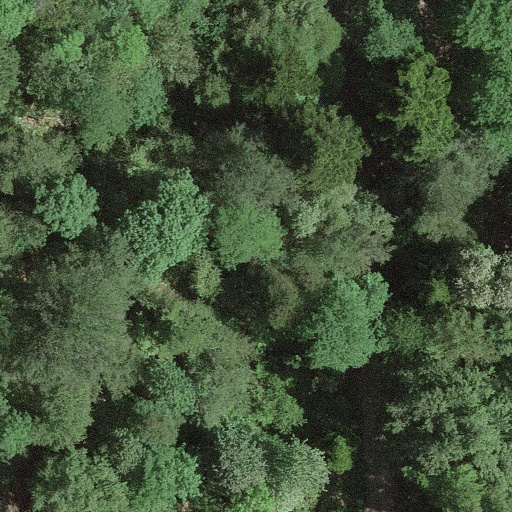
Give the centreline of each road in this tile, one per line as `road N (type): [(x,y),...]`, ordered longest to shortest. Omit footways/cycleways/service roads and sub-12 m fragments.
road 1 (track): [(390,511),(350,91),(363,0)]
road 2 (track): [(460,0),(500,228),(511,246)]
